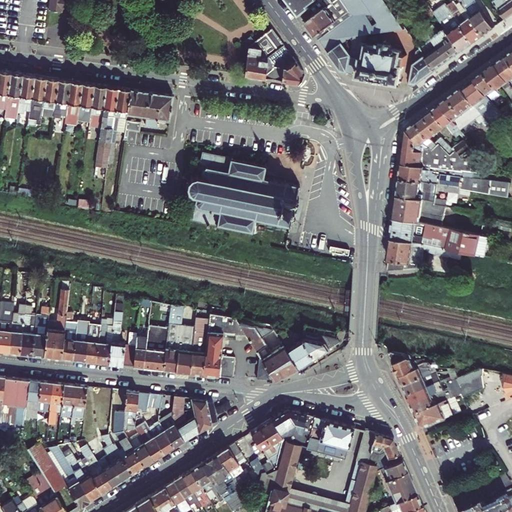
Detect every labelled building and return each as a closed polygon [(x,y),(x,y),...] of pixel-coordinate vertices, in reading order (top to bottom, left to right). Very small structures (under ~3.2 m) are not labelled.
[(60,0),(50,0),(49,10),(60,11),(60,0)] [(60,0),(60,11),(62,11),(63,8),(77,10),(77,0),(60,0)] [(288,0),(301,15),(311,7),(309,6),(316,0),(288,0)] [(301,15),(319,40),(353,15),(342,0),(316,0),(309,6),(311,7),(301,15)] [(319,40),(329,53),(343,42),(371,21),(367,15),(375,14),(376,17),(391,6),(386,0),(342,0),(353,15),(319,40)] [(459,0),(461,2),(484,35),(496,27),(476,0),(459,0)] [(511,0),(495,0),(494,1),(507,19),(511,14),(511,0)] [(484,35),(461,2),(457,5),(455,2),(449,7),(474,42),(484,35)] [(474,42),(449,7),(447,4),(434,12),(446,29),(462,51),(474,42)] [(380,21),(374,25),(371,21),(343,42),(329,53),(343,71),(348,72),(351,57),(362,58),(365,44),(367,34),(367,32),(384,27),(387,31),(398,29),(404,25),(391,6),(376,17),(380,21)] [(462,51),(446,29),(440,33),(434,24),(426,30),(432,39),(427,42),(420,48),(421,49),(436,70),(462,51)] [(271,27),(252,42),(252,46),(262,47),(268,56),(284,44),(271,27)] [(426,30),(421,34),(427,42),(432,39),(426,30)] [(250,35),(245,40),(248,44),(254,39),(250,35)] [(265,77),(268,56),(262,47),(252,46),(252,42),(248,45),(244,74),(265,77)] [(359,74),(359,76),(400,83),(400,81),(403,65),(405,66),(407,55),(402,54),(403,50),(391,48),(392,45),(380,43),(379,46),(365,44),(362,58),(359,74)] [(305,71),(284,44),(268,56),(265,77),(298,82),(300,79),(305,71)] [(421,49),(417,51),(411,83),(417,84),(436,70),(421,49)] [(511,63),(506,56),(496,63),(511,83),(511,63)] [(351,57),(348,72),(359,74),(362,58),(351,57)] [(511,83),(496,63),(485,71),(499,89),(503,85),(511,96),(511,83)] [(0,106),(6,108),(11,71),(0,69),(0,106)] [(18,108),(23,73),(11,71),(6,108),(5,116),(17,118),(18,111),(18,108)] [(485,71),(476,78),(493,101),(503,94),(499,89),(485,71)] [(31,104),(35,74),(23,73),(18,108),(18,111),(23,112),(24,109),(30,110),(31,104)] [(40,124),(47,76),(35,74),(31,104),(30,110),(28,124),(36,125),(36,123),(40,124)] [(53,116),(59,78),(47,76),(40,124),(40,125),(44,125),(46,115),(53,116)] [(66,115),(71,79),(59,78),(53,116),(61,117),(61,114),(66,115)] [(493,101),(476,78),(463,87),(485,117),(490,123),(503,114),(493,101)] [(77,119),(83,81),(71,79),(66,115),(65,123),(72,124),(77,125),(77,119)] [(90,121),(95,83),(83,81),(77,119),(90,121)] [(100,129),(107,84),(95,83),(90,121),(89,127),(100,129)] [(112,130),(114,116),(119,86),(107,84),(100,129),(99,139),(99,140),(94,177),(105,178),(106,173),(109,153),(112,130)] [(127,113),(131,88),(119,86),(114,116),(126,118),(127,113)] [(485,117),(463,87),(442,103),(460,127),(461,129),(476,118),(480,124),(483,122),(486,126),(490,123),(485,117)] [(146,115),(146,120),(145,125),(156,126),(158,117),(160,120),(165,121),(168,119),(169,119),(173,94),(131,88),(127,113),(146,115)] [(201,113),(203,105),(194,103),(192,111),(201,113)] [(460,127),(442,103),(433,109),(446,126),(449,124),(449,125),(454,132),(460,127)] [(433,109),(425,115),(438,132),(446,126),(433,109)] [(438,132),(425,115),(417,121),(430,138),(438,132)] [(126,118),(114,116),(112,130),(117,130),(124,131),(126,118)] [(124,131),(123,138),(127,138),(129,128),(140,129),(141,121),(126,118),(124,131)] [(417,121),(408,129),(427,149),(430,147),(436,152),(440,147),(436,143),(432,140),(430,138),(417,121)] [(442,146),(440,147),(436,152),(430,147),(427,149),(408,129),(403,163),(463,171),(463,170),(473,171),(480,172),(478,154),(464,158),(461,155),(458,149),(456,151),(452,155),(442,146)] [(456,151),(442,138),(436,143),(440,147),(442,146),(452,155),(456,151)] [(471,148),(466,140),(465,139),(462,141),(469,150),(471,148)] [(462,141),(459,143),(465,152),(469,150),(462,141)] [(459,143),(455,146),(458,149),(461,155),(465,152),(459,143)] [(465,152),(461,155),(464,158),(478,154),(474,146),(471,148),(469,150),(465,152)] [(200,163),(198,169),(202,169),(201,176),(198,176),(198,173),(196,173),(196,176),(193,176),(192,175),(191,176),(192,178),(190,179),(188,178),(187,180),(189,181),(188,184),(186,184),(186,186),(188,186),(189,189),(187,191),(188,192),(190,191),(192,193),(192,195),(194,195),(194,193),(197,194),(196,200),(192,200),(191,205),(190,205),(190,206),(191,206),(189,216),(188,216),(187,217),(188,217),(188,218),(189,218),(199,219),(198,220),(200,220),(206,221),(206,222),(207,222),(207,223),(209,224),(210,222),(218,224),(217,225),(219,225),(220,224),(228,225),(227,227),(229,227),(230,225),(239,227),(239,229),(241,230),(241,228),(251,230),(250,232),(252,232),(252,230),(254,231),(255,229),(253,228),(255,217),(264,219),(263,221),(265,222),(266,220),(275,222),(274,224),(276,224),(277,222),(289,225),(288,227),(290,227),(290,226),(291,226),(292,224),(291,223),(291,222),(290,222),(292,215),(293,215),(293,214),(294,214),(294,213),(295,214),(296,211),(295,211),(295,209),(294,209),(294,208),(293,208),(294,202),(295,202),(296,202),(296,201),(297,201),(297,200),(298,200),(299,198),(297,197),(298,196),(297,196),(297,195),(296,195),(298,187),(298,188),(298,186),(300,187),(300,185),(299,184),(299,183),(298,183),(297,183),(297,184),(285,182),(286,180),(285,180),(284,180),(283,181),(274,180),(275,178),(273,177),(272,179),(263,177),(265,167),(268,167),(268,165),(266,164),(266,163),(264,162),(264,164),(255,163),(255,160),(253,160),(252,162),(243,160),(243,158),(242,158),(241,160),(233,158),(234,156),(232,156),(232,157),(221,155),(222,154),(220,154),(220,155),(214,153),(214,152),(212,152),(212,153),(203,151),(204,150),(203,150),(202,151),(201,151),(202,152),(200,162),(199,162),(199,163),(200,163)] [(403,163),(401,178),(461,187),(461,189),(471,190),(508,197),(510,183),(473,177),(473,171),(463,170),(463,171),(403,163)] [(401,178),(399,195),(436,200),(435,203),(444,204),(448,205),(448,199),(437,198),(438,189),(460,192),(461,189),(461,187),(401,178)] [(351,202),(350,180),(331,180),(332,203),(351,202)] [(398,218),(443,225),(445,216),(445,215),(442,214),(444,204),(435,203),(436,200),(399,195),(396,218),(398,218)] [(393,238),(464,251),(486,256),(491,236),(443,225),(398,218),(396,218),(393,238)] [(388,270),(389,270),(418,266),(418,262),(423,263),(425,248),(429,248),(431,251),(462,259),(464,251),(393,238),(391,251),(388,270)] [(54,327),(48,327),(44,355),(62,357),(67,310),(69,289),(61,288),(59,310),(56,310),(54,327)] [(1,299),(1,301),(0,306),(0,350),(8,351),(13,311),(14,301),(1,299)] [(123,302),(121,301),(115,301),(113,324),(109,362),(134,365),(136,347),(125,346),(125,343),(119,342),(123,302)] [(20,352),(26,304),(19,303),(18,312),(13,311),(8,351),(20,352)] [(32,305),(26,304),(20,352),(32,354),(36,314),(31,314),(32,305)] [(176,370),(181,325),(181,324),(183,306),(171,304),(169,323),(168,329),(164,369),(176,370)] [(37,312),(36,314),(32,354),(44,355),(48,327),(50,306),(42,305),(41,313),(37,312)] [(109,362),(113,324),(105,323),(107,308),(102,308),(102,313),(101,320),(100,323),(96,361),(109,362)] [(73,312),(67,310),(62,357),(73,359),(77,321),(73,320),(70,320),(71,318),(73,318),(73,312)] [(210,312),(209,317),(204,373),(233,376),(235,356),(221,355),(224,333),(248,336),(236,316),(210,312)] [(204,373),(209,317),(196,316),(195,327),(190,372),(204,373)] [(236,316),(248,336),(263,359),(275,378),(298,367),(284,344),(272,352),(262,336),(274,328),(271,323),(236,316)] [(164,369),(168,329),(154,328),(155,322),(155,319),(149,318),(149,325),(144,366),(164,369)] [(77,319),(77,321),(73,359),(85,360),(89,322),(89,320),(77,319)] [(100,323),(89,322),(85,360),(96,361),(100,323)] [(144,366),(149,325),(138,324),(136,347),(134,365),(144,366)] [(181,324),(181,325),(176,370),(190,372),(195,327),(195,326),(181,324)] [(275,330),(284,344),(298,367),(314,357),(302,338),(292,345),(290,343),(292,341),(291,339),(286,330),(284,329),(282,329),(280,330),(278,328),(275,330)] [(302,338),(314,357),(339,341),(337,338),(316,333),(315,339),(309,337),(310,332),(304,331),(302,338)] [(390,352),(401,376),(422,367),(436,368),(440,368),(440,363),(426,359),(419,362),(418,359),(413,361),(412,358),(408,356),(408,357),(406,353),(394,350),(390,352)] [(275,378),(263,359),(259,359),(258,378),(275,378)] [(401,376),(405,385),(438,371),(436,368),(422,367),(401,376)] [(412,403),(448,388),(452,397),(456,396),(474,389),(470,380),(483,375),(483,371),(483,368),(482,367),(454,379),(449,382),(447,378),(442,380),(408,394),(412,403)] [(405,385),(408,394),(442,380),(438,371),(405,385)] [(3,396),(1,420),(0,422),(24,425),(28,405),(28,398),(30,378),(5,375),(3,396)] [(28,398),(39,399),(41,379),(30,378),(28,398)] [(43,410),(50,411),(54,381),(41,379),(39,399),(44,400),(43,410)] [(58,401),(62,402),(65,382),(54,381),(50,411),(49,423),(55,423),(56,413),(58,401)] [(65,382),(62,402),(61,410),(73,412),(76,383),(65,382)] [(76,383),(73,412),(85,413),(88,385),(76,383)] [(412,403),(416,412),(452,397),(448,388),(412,403)] [(124,430),(135,428),(137,409),(138,408),(138,401),(139,391),(127,390),(125,410),(122,431),(124,430)] [(148,402),(150,392),(139,391),(138,401),(148,402)] [(148,406),(159,407),(161,408),(164,394),(150,392),(148,402),(148,406)] [(421,424),(426,426),(463,411),(456,396),(452,397),(416,412),(421,424)] [(196,415),(178,427),(185,439),(212,422),(207,399),(192,397),(196,415)] [(285,440),(287,440),(301,444),(307,445),(315,415),(287,408),(272,417),(285,440)] [(146,464),(128,437),(124,430),(122,431),(125,410),(115,410),(114,432),(113,432),(123,448),(120,450),(133,472),(146,464)] [(149,425),(165,452),(175,445),(159,421),(160,414),(150,414),(149,412),(147,411),(145,420),(149,425)] [(175,445),(185,439),(178,427),(174,421),(176,411),(159,421),(175,445)] [(348,447),(354,426),(315,415),(307,445),(306,447),(344,457),(347,448),(348,447)] [(272,466),(274,466),(278,467),(285,440),(272,417),(251,431),(272,466)] [(155,458),(165,452),(149,425),(138,432),(155,458)] [(377,461),(378,461),(399,451),(392,436),(364,428),(358,452),(378,457),(377,461)] [(138,431),(128,437),(146,464),(155,458),(138,432),(138,431)] [(133,472),(120,450),(109,433),(102,435),(108,444),(104,447),(107,452),(123,478),(133,472)] [(67,484),(53,460),(45,447),(41,440),(30,447),(42,468),(43,470),(56,490),(67,484)] [(260,476),(259,480),(274,484),(289,488),(289,485),(301,444),(287,440),(279,468),(260,476)] [(228,445),(239,463),(246,459),(235,441),(228,445)] [(53,460),(67,484),(80,505),(91,498),(62,450),(58,444),(57,445),(49,446),(56,458),(53,460)] [(91,465),(88,467),(103,491),(113,484),(97,458),(89,445),(82,449),(86,456),(85,456),(91,465)] [(249,480),(243,469),(239,463),(228,445),(218,451),(239,487),(244,483),(249,480)] [(67,446),(62,450),(91,498),(103,491),(88,467),(82,458),(81,457),(77,459),(72,451),(71,452),(67,446)] [(0,471),(9,466),(1,452),(0,449),(0,471)] [(202,461),(224,498),(232,509),(244,503),(249,511),(252,507),(246,497),(239,487),(218,451),(202,461)] [(407,469),(399,451),(378,461),(376,470),(385,466),(390,477),(407,469)] [(107,452),(97,458),(113,484),(123,478),(107,452)] [(377,461),(378,457),(358,452),(356,459),(362,461),(376,464),(377,461)] [(85,456),(82,458),(88,467),(91,465),(85,456)] [(263,468),(258,459),(257,456),(250,461),(251,463),(257,473),(261,472),(262,468),(263,468)] [(356,459),(351,478),(358,479),(362,461),(356,459)] [(202,461),(191,468),(205,492),(212,488),(219,501),(224,498),(202,461)] [(376,464),(362,461),(358,479),(351,478),(345,501),(344,506),(349,508),(347,511),(362,511),(363,511),(374,470),(376,464)] [(205,492),(191,468),(183,474),(201,505),(202,506),(204,504),(211,500),(205,492)] [(390,477),(386,479),(396,501),(417,492),(407,469),(390,477)] [(26,480),(39,500),(45,511),(68,511),(56,490),(43,470),(36,475),(35,474),(26,480)] [(201,505),(183,474),(174,479),(188,502),(189,505),(192,503),(196,509),(201,505)] [(188,502),(174,479),(165,485),(180,509),(181,511),(184,509),(182,506),(188,502)] [(251,494),(244,483),(239,487),(246,497),(251,494)] [(274,484),(265,511),(321,511),(322,511),(285,501),(289,488),(274,484)] [(174,511),(180,509),(165,485),(150,495),(159,511),(174,511)] [(345,501),(289,485),(289,488),(285,501),(322,511),(347,511),(349,508),(344,506),(345,501)] [(393,511),(401,509),(402,511),(422,503),(417,492),(396,501),(370,511),(393,511)] [(159,511),(150,495),(136,503),(140,511),(159,511)] [(460,511),(459,511),(500,511),(511,507),(511,495),(509,497),(508,496),(504,498),(505,500),(485,509),(483,504),(479,506),(478,504),(460,511)] [(12,498),(1,505),(5,511),(20,511),(15,503),(12,498)] [(20,500),(15,503),(20,511),(45,511),(39,500),(30,506),(27,501),(23,504),(20,500)] [(140,511),(136,503),(123,511),(140,511)] [(425,511),(422,503),(402,511),(425,511)]
